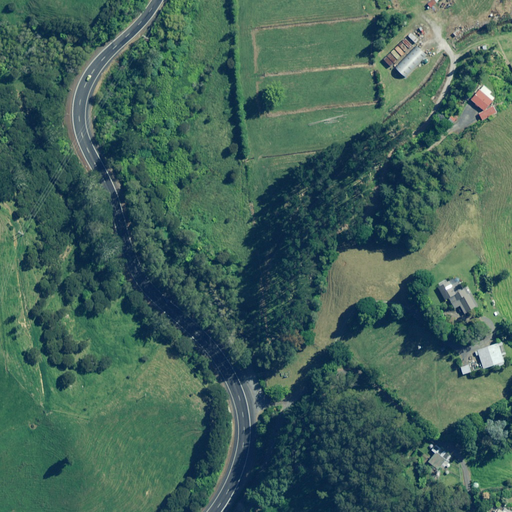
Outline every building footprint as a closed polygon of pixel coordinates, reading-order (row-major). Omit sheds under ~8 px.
[(405,78),(427,55),(415,45),(394,67),(405,78)] [(491,104),(493,101),(480,90),(471,99),(485,111),(479,114),(483,121),(497,113),(491,104)] [(447,120),(452,124),(457,119),(452,114),(447,120)] [(458,277),(449,282),(448,279),(439,284),(440,287),(438,288),(445,301),(449,298),(455,309),(460,306),(465,314),(478,307),(467,287),(463,288),(458,277)] [(500,366),(506,364),(499,344),(478,351),(484,369),(499,364),(500,366)] [(463,375),(471,372),(469,365),(461,368),(463,375)]
